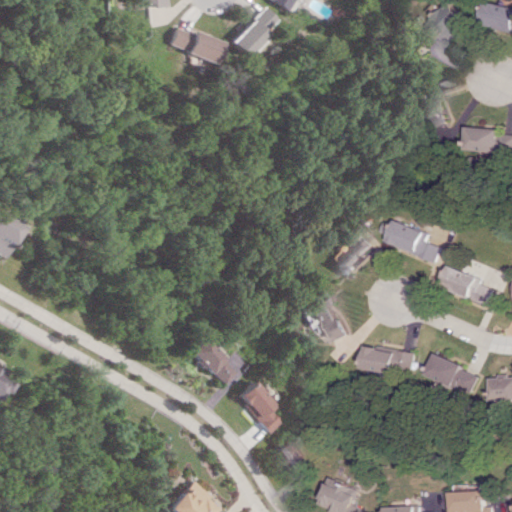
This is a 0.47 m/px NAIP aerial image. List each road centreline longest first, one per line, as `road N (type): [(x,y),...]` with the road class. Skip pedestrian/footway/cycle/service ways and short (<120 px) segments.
road 1 (residential): [(274,511),(203,416),(0,295)]
road 2 (residential): [(0,315),(192,430),(257,511)]
